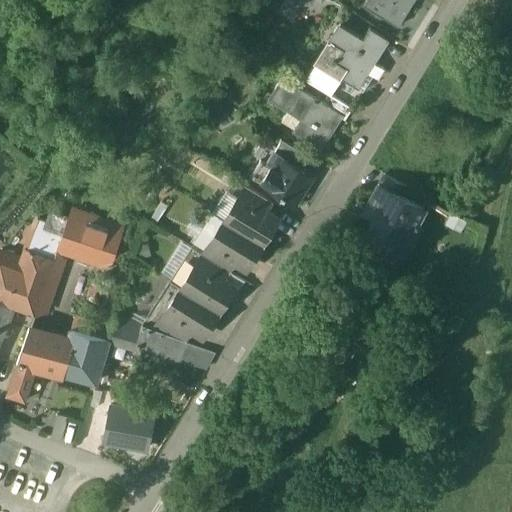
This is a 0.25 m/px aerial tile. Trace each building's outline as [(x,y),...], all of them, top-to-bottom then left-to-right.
[(413,0),(366,0),(364,4),(397,25),(413,0)] [(361,38),(339,24),(320,52),(345,69),(340,77),(341,77),(357,88),(373,63),(388,40),(369,27),(361,38)] [(345,69),(320,52),(315,60),(315,59),(305,77),(330,94),(331,94),(341,77),(340,77),(345,69)] [(382,68),(373,63),(357,88),(361,90),(371,75),(376,77),(382,68)] [(324,103),(282,76),(269,96),(302,117),(294,129),(321,146),(341,115),(341,114),(324,103)] [(357,88),(341,77),(331,94),(352,108),(361,90),(357,88)] [(331,94),(330,94),(324,103),(341,114),(341,115),(345,118),(352,108),(331,94)] [(302,152),(281,139),(274,150),(295,163),(302,152)] [(295,163),(274,150),(266,163),(266,164),(269,166),(259,181),(260,182),(283,196),(284,195),(295,202),(312,174),(295,163)] [(260,159),(249,175),(259,181),(269,166),(266,164),(266,163),(260,159)] [(408,187),(385,174),(379,184),(403,196),(408,187)] [(379,184),(378,183),(365,208),(382,217),(373,235),(406,253),(420,227),(419,226),(420,224),(415,222),(423,207),(403,196),(379,184)] [(271,202),(245,186),(239,196),(265,212),(271,202)] [(239,196),(223,220),(262,244),(277,220),(265,212),(239,196)] [(63,232),(58,246),(103,263),(110,259),(119,236),(67,218),(63,232)] [(223,220),(208,244),(234,260),(247,268),(262,244),(223,220)] [(63,232),(36,221),(26,250),(52,262),(58,246),(63,232)] [(234,260),(208,244),(202,254),(227,271),(234,260)] [(22,262),(0,253),(0,301),(9,306),(34,315),(52,262),(26,250),(22,262)] [(227,271),(202,254),(196,264),(221,281),(227,271)] [(221,281),(196,264),(180,289),(218,313),(233,288),(221,281)] [(218,313),(180,289),(165,313),(191,329),(203,337),(218,313)] [(9,306),(0,301),(0,337),(8,315),(9,306)] [(191,329),(165,313),(153,331),(183,342),(191,329)] [(153,331),(141,327),(140,336),(136,349),(181,362),(188,344),(183,342),(153,331)] [(140,336),(112,328),(108,343),(135,351),(136,349),(140,336)] [(68,341),(29,331),(17,364),(35,369),(62,376),(72,343),(68,341)] [(108,343),(71,331),(68,341),(72,343),(62,376),(95,385),(108,343)] [(213,354),(188,344),(181,362),(205,369),(213,354)] [(35,369),(17,364),(7,396),(24,402),(35,369)] [(103,441),(148,450),(154,416),(110,407),(103,441)] [(67,419),(60,416),(57,416),(51,439),(60,441),(67,419)]
